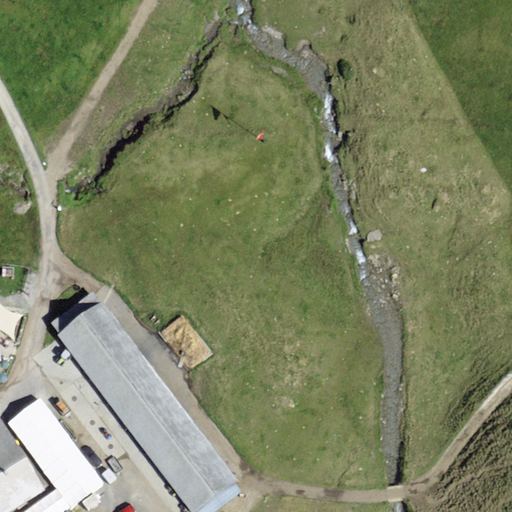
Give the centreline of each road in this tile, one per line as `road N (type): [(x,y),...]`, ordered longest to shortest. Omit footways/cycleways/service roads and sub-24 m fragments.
road 1 (track): [(52,247),(103,287),(238,457),(268,476),(351,492),(413,487),(442,469),(511,386)]
road 2 (track): [(44,193),(151,0)]
road 3 (track): [(13,387),(52,247),(44,193)]
road 4 (track): [(128,511),(90,488),(13,387)]
